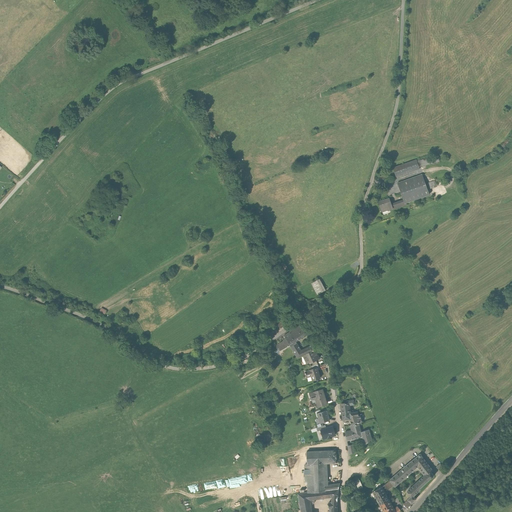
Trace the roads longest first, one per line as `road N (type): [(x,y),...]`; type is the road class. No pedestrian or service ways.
road 1 (unclassified): [(313,0),(112,87),(0,206)]
road 2 (unclassified): [(305,312),(358,274),(361,220),(396,103),(402,0)]
road 3 (unclassified): [(0,283),(105,323),(154,358),(195,367),(255,350),(305,312)]
road 4 (residential): [(305,312),(325,359),(344,451),(341,511)]
road 5 (tertiary): [(511,398),(410,511)]
